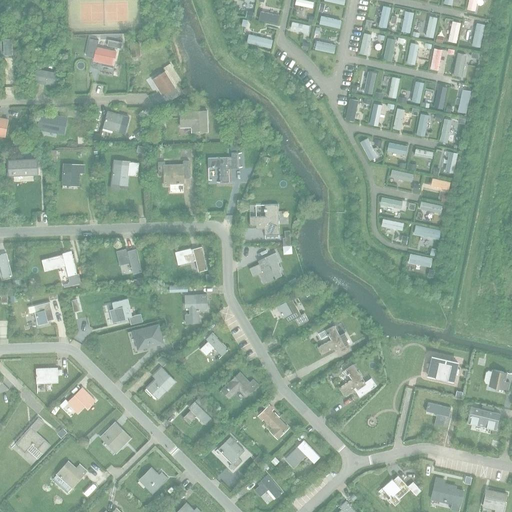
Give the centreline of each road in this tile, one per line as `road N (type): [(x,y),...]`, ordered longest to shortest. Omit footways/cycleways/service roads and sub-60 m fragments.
road 1 (unclassified): [(353,463),(260,354),(229,295),(227,242),(217,228),(0,233)]
road 2 (unclassified): [(157,436),(70,349),(0,349)]
road 3 (residential): [(0,103),(135,99)]
